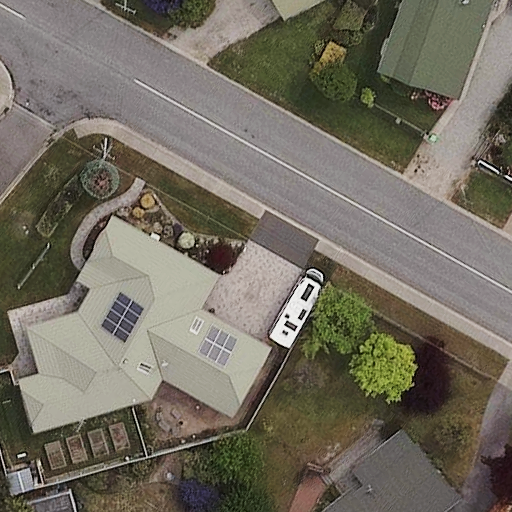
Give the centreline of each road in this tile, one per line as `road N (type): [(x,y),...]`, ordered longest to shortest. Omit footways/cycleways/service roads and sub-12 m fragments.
road 1 (tertiary): [(88,50),(511,290)]
road 2 (residential): [(0,167),(88,50)]
